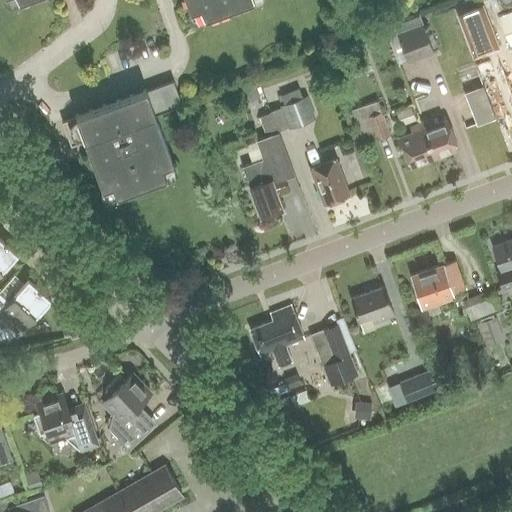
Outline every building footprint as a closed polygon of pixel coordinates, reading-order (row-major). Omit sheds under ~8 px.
[(187,0),(195,21),(252,0),(187,0)] [(473,57),(498,48),(483,6),(458,15),(473,57)] [(396,31),(407,61),(433,51),(422,21),(396,31)] [(76,116),(63,121),(71,146),(85,140),(107,199),(177,173),(155,115),(183,105),(174,80),(146,90),(76,116)] [(287,127),(316,117),(307,95),(302,97),(298,88),(281,94),(285,103),(279,105),(287,127)] [(369,142),(390,133),(377,100),(351,111),(358,130),(364,128),(369,142)] [(478,123),(496,117),(492,106),(474,113),(478,123)] [(411,108),(396,114),(401,127),(416,121),(411,108)] [(420,123),(434,159),(458,149),(447,119),(434,124),(432,119),(420,123)] [(410,168),(434,159),(420,123),(409,128),(411,133),(398,138),(410,168)] [(283,175),(292,171),(279,136),(257,144),(262,159),(242,167),(260,216),(282,208),(277,195),(289,191),(283,175)] [(323,205),(349,195),(335,158),(309,168),(323,205)] [(0,237),(0,270),(16,252),(0,237)] [(511,286),(511,238),(492,246),(501,271),(496,272),(503,290),(511,286)] [(421,308),(466,292),(455,260),(425,271),(424,271),(410,276),(421,308)] [(7,300),(0,293),(0,332),(5,327),(16,336),(50,298),(27,278),(7,300)] [(383,320),(395,316),(384,287),(351,299),(359,322),(381,314),(383,320)] [(493,289),(463,300),(471,321),(500,310),(493,289)] [(260,356),(273,351),(279,366),(291,362),(286,346),(304,339),(291,305),(269,314),(271,321),(250,329),(260,356)] [(478,322),(486,345),(503,339),(495,316),(478,322)] [(330,385),(357,374),(338,324),(323,330),(335,361),(323,366),(330,385)] [(388,387),(395,406),(438,389),(430,369),(399,381),(399,383),(388,387)] [(297,373),(285,377),(289,388),(301,384),(297,373)] [(133,410),(151,393),(132,374),(125,381),(119,376),(105,390),(110,395),(102,402),(113,413),(109,428),(129,450),(151,429),(133,410)] [(290,396),(294,406),(310,400),(306,389),(290,396)] [(98,444),(86,411),(83,401),(67,407),(62,394),(37,402),(41,413),(33,415),(40,434),(47,432),(51,442),(65,437),(80,450),(98,444)] [(371,403),(355,401),(353,417),(369,419),(371,403)] [(0,464),(13,460),(1,428),(0,428),(0,464)] [(165,465),(84,511),(155,511),(183,496),(165,465)] [(38,470),(25,474),(30,488),(42,484),(38,470)] [(10,481),(0,484),(0,495),(1,498),(14,493),(10,481)] [(49,511),(50,511),(44,495),(15,505),(17,511),(49,511)]
